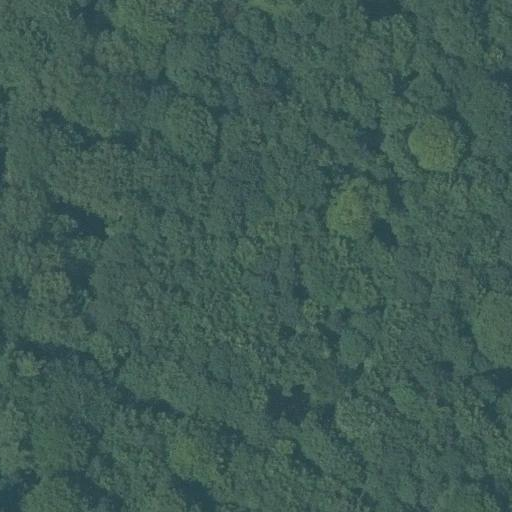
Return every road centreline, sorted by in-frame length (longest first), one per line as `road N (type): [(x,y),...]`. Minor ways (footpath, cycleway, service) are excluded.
road 1 (track): [(18,511),(191,0)]
road 2 (track): [(0,338),(455,511)]
